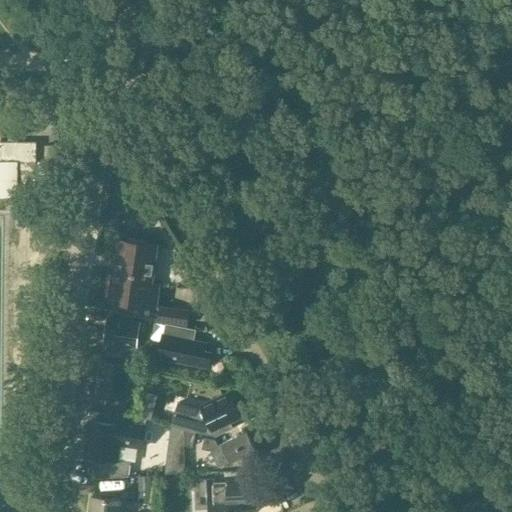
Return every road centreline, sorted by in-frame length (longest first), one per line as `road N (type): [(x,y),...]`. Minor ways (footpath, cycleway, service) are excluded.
road 1 (residential): [(47,511),(101,120),(156,186),(218,287),(329,511)]
road 2 (track): [(239,0),(294,155),(384,511)]
road 3 (track): [(149,0),(71,57),(31,62)]
road 4 (track): [(101,120),(139,70),(154,0)]
road 5 (track): [(101,120),(74,82),(31,62),(0,67)]
